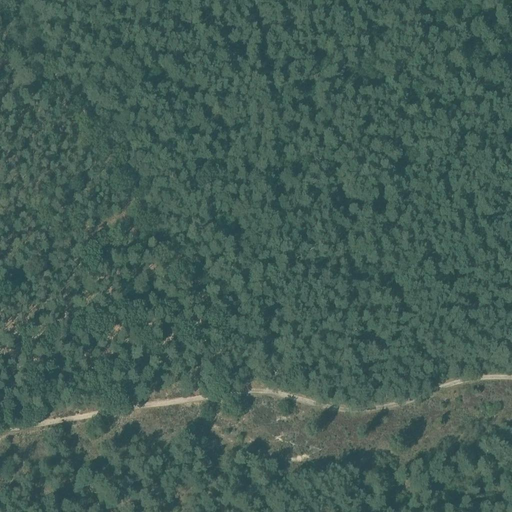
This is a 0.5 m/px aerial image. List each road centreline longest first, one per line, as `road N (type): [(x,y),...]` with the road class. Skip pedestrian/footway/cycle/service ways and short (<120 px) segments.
road 1 (track): [(14,0),(246,390)]
road 2 (track): [(246,390),(345,412),(392,407),(458,378),(511,379)]
road 3 (track): [(0,425),(246,390)]
